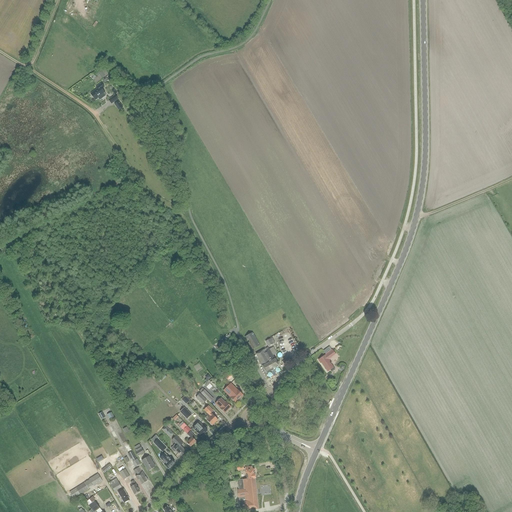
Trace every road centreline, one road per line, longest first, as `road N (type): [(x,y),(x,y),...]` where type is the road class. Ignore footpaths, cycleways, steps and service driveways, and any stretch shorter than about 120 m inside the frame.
road 1 (secondary): [(316,451),(418,209),(423,0)]
road 2 (track): [(0,51),(92,109),(144,190),(183,217),(237,333)]
road 3 (tertiary): [(141,511),(241,424)]
